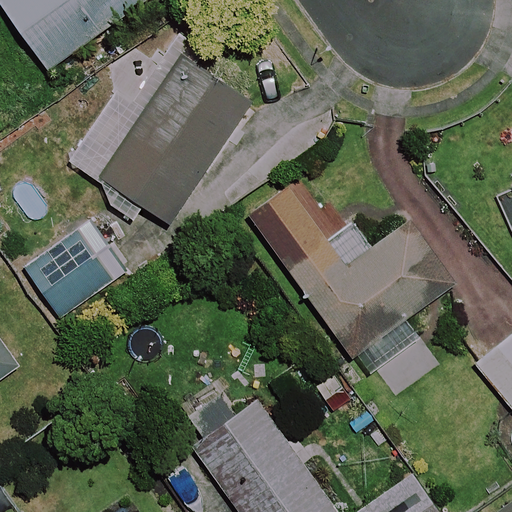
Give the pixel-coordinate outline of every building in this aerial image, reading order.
[(144,0),(0,0),(0,5),(44,69),(144,0)] [(246,105),(145,37),(65,155),(166,223),(246,105)] [(235,222),(348,364),(363,382),(417,339),(404,320),(452,282),(404,223),(371,249),(348,221),(325,240),(282,185),(235,222)] [(124,270),(87,218),(16,269),(53,321),(124,270)] [(511,410),(511,333),(473,364),(511,412),(511,410)] [(0,378),(16,367),(0,345),(0,378)] [(224,418),(208,396),(173,421),(235,511),(335,511),(255,396),(224,418)]
